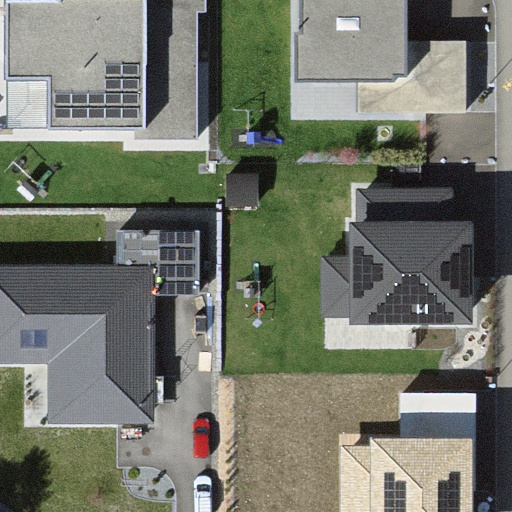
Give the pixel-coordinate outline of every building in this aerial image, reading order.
[(205,0),(4,0),(5,78),(48,78),(48,127),(134,128),(134,138),(196,138),(196,14),(205,14),(205,0)] [(406,0),(299,0),(300,76),(407,75),(406,0)] [(473,222),(349,222),(349,326),(473,326),(473,222)] [(153,267),(0,267),(0,360),(46,361),(46,423),(153,423),(153,267)] [(470,511),(471,435),(370,436),(370,446),(342,446),(341,511),(470,511)]
